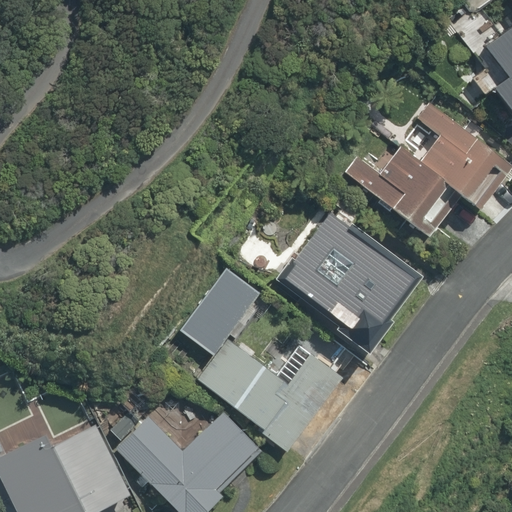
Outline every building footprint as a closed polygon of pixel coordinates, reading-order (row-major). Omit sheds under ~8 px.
[(511,21),(469,51),(511,112),(511,21)] [(420,153),(402,140),(393,152),(385,147),(372,166),(359,157),(345,176),(432,236),(454,205),(438,194),(447,182),(478,204),(511,155),(428,97),(415,116),(436,130),(420,153)] [(354,220),(334,207),(324,223),(310,214),(273,271),(341,316),(335,325),(373,350),(394,317),(388,313),(413,275),(347,232),(354,220)] [(231,335),(263,292),(227,266),(182,327),(217,353),(231,335)] [(344,374),(304,345),(283,373),(231,335),(217,353),(198,379),(290,447),(344,374)] [(149,413),(117,444),(184,511),(200,511),(224,489),(216,482),(257,441),(223,408),(184,447),(149,413)] [(47,428),(0,448),(0,469),(18,511),(87,511),(87,510),(129,492),(97,419),(52,439),(47,428)]
